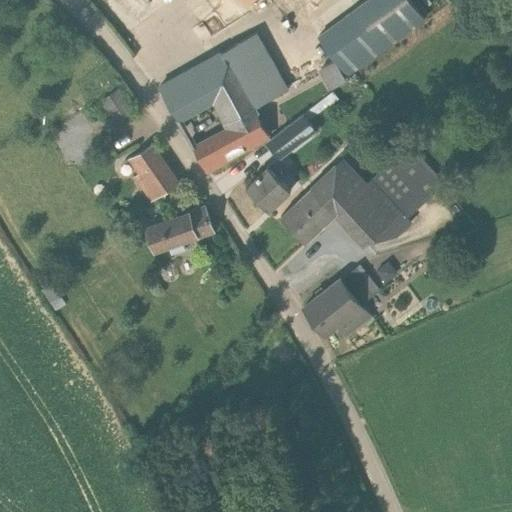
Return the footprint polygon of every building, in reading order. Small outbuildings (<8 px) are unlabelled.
[(409,0),(367,0),(319,36),(348,75),(424,22),(409,0)] [(193,146),(208,169),(266,132),(256,106),(287,87),(257,31),(219,52),(228,66),(214,97),(233,124),(193,146)] [(121,101),(106,79),(86,92),(101,114),(121,101)] [(303,112),(266,141),(280,159),(317,130),(303,112)] [(136,177),(152,200),(162,194),(178,183),(153,144),(136,155),(131,159),(141,174),(136,177)] [(341,159),(312,184),(366,244),(368,242),(396,236),(412,220),(406,213),(442,184),(413,153),(400,166),(392,158),(361,183),(341,159)] [(284,196),(290,190),(268,166),(246,186),(269,210),(284,196)] [(313,185),(280,216),(304,240),(336,213),(313,185)] [(187,250),(184,240),(195,236),(214,229),(206,208),(187,214),(146,228),(154,250),(168,245),(171,256),(187,250)] [(377,271),(386,282),(397,273),(388,262),(377,271)] [(42,288),(49,301),(60,295),(52,282),(47,275),(37,280),(42,288)] [(370,314),(363,304),(341,277),(303,306),(325,334),(337,324),(345,334),(361,321),(370,314)]
